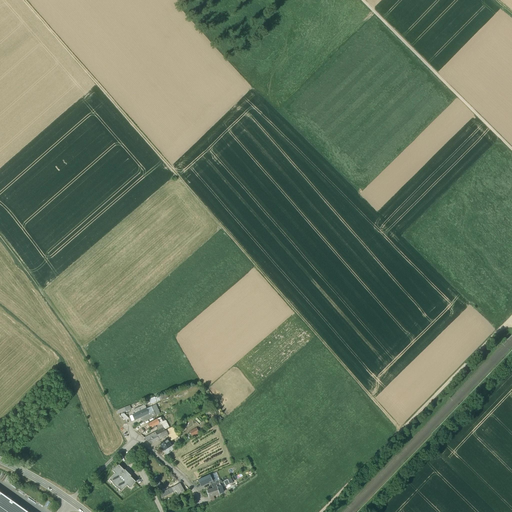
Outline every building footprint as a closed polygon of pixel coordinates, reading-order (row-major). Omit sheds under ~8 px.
[(156,405),(146,409),(148,414),(141,417),(141,418),(147,416),(149,419),(154,416),(160,413),(158,410),(159,410),(158,410),(156,405)] [(135,414),(132,415),(134,420),(141,417),(148,414),(146,409),(142,411),(135,414)] [(156,420),(147,424),(149,428),(148,429),(149,431),(156,427),(160,425),(160,423),(162,422),(160,418),(160,417),(156,420)] [(162,422),(160,423),(160,425),(156,427),(157,429),(158,431),(163,428),(165,431),(166,430),(170,428),(165,420),(162,422)] [(170,428),(166,430),(168,435),(171,441),(178,437),(172,427),(170,428)] [(165,431),(157,435),(159,439),(159,440),(168,435),(166,430),(165,431)] [(155,432),(145,438),(150,443),(159,439),(157,435),(155,432)] [(167,440),(160,444),(164,451),(171,446),(167,440)] [(164,451),(163,451),(166,455),(173,450),(171,446),(164,451)] [(124,470),(119,465),(112,471),(115,474),(109,480),(121,491),(127,486),(129,488),(136,482),(130,476),(131,476),(125,470),(124,470)] [(210,475),(198,480),(201,486),(210,482),(212,481),(210,475)] [(180,483),(161,494),(162,497),(167,495),(176,490),(178,494),(184,491),(180,483)] [(216,485),(212,487),(213,489),(207,490),(209,497),(219,493),(216,485)] [(28,511),(0,491),(0,511),(28,511)]
